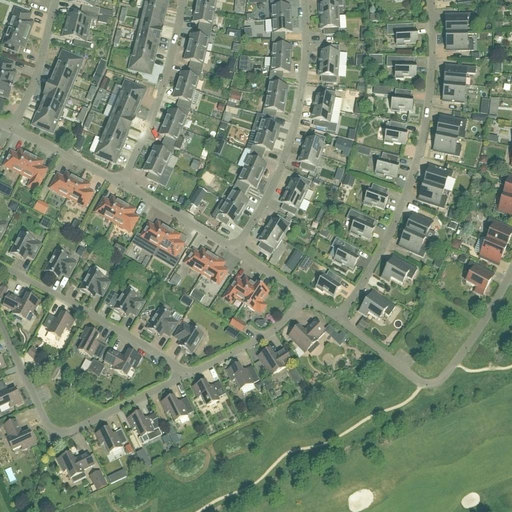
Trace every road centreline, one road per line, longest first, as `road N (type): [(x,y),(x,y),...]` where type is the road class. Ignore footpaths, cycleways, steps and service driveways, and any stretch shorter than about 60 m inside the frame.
road 1 (residential): [(337,320),(373,264),(415,165),(430,80),(430,0)]
road 2 (residential): [(236,251),(278,174),(296,119),(303,0)]
road 3 (residential): [(0,325),(56,436),(183,377)]
road 4 (residential): [(183,377),(0,267)]
road 5 (residential): [(122,185),(153,116),(183,0)]
road 6 (residential): [(183,377),(259,340),(305,297)]
road 7 (residential): [(433,385),(511,270)]
road 8 (residential): [(12,130),(38,71),(54,0)]
road 9 (residential): [(236,251),(122,185)]
road 10 (residential): [(122,185),(12,130)]
